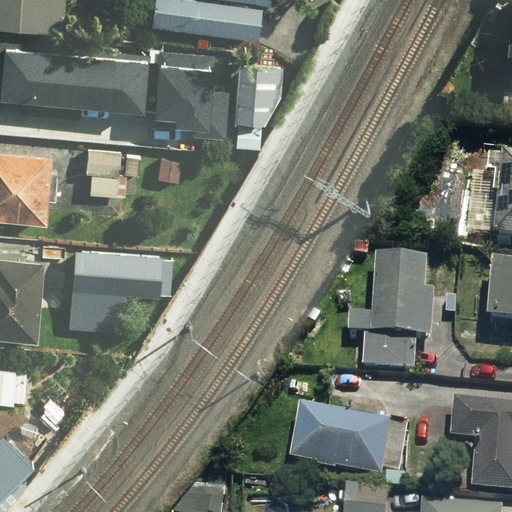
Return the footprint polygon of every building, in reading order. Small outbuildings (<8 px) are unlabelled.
[(0,0),(0,26),(66,31),(68,0),(0,0)] [(264,6),(216,0),(158,0),(155,25),(260,39),(264,6)] [(96,116),(134,118),(182,120),(184,77),(149,76),(150,52),(0,45),(0,95),(36,97),(35,115),(80,117),(81,99),(97,100),(96,116)] [(284,65),(243,61),(239,121),(241,121),(239,145),(261,147),(263,122),(268,123),(283,97),(284,65)] [(124,197),(126,174),(141,175),(142,150),(117,149),(89,147),(87,171),(91,171),(90,195),(124,197)] [(54,153),(0,148),(0,216),(48,222),(54,153)] [(511,157),(506,157),(496,240),(511,241),(511,157)] [(158,254),(55,246),(51,310),(90,312),(91,287),(98,288),(96,314),(122,316),(124,290),(155,292),(158,254)] [(0,336),(39,340),(46,258),(0,254),(0,336)] [(430,261),(378,258),(374,318),(351,316),(350,335),(367,336),(364,370),(417,373),(419,340),(434,340),(437,293),(428,292),(430,261)] [(511,265),(495,264),(490,324),(511,326),(511,265)] [(19,365),(0,364),(0,399),(18,400),(19,365)] [(511,406),(455,401),(452,440),(477,443),(473,492),(511,495),(511,406)] [(392,424),(302,407),(291,462),(381,479),(392,424)] [(0,423),(0,488),(32,454),(0,423)] [(224,511),(228,482),(205,478),(177,511),(224,511)] [(388,511),(390,490),(349,487),(347,511),(388,511)] [(504,511),(504,508),(424,503),(423,511),(504,511)]
